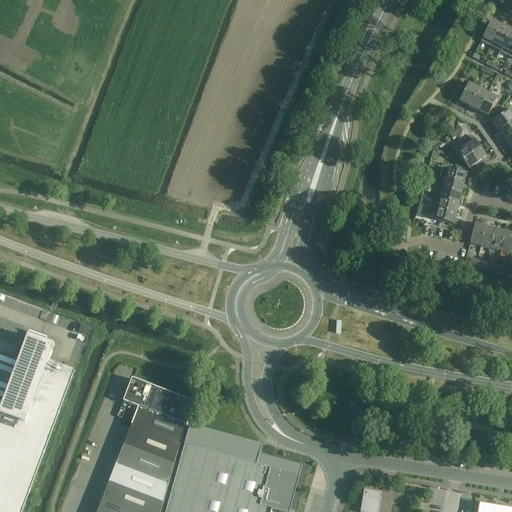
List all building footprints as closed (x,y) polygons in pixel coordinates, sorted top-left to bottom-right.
[(502,26),(492,20),(481,42),(491,47),(502,26)] [(502,26),(491,47),(500,52),(511,31),(502,26)] [(509,57),(511,51),(511,30),(511,31),(500,52),(509,57)] [(469,107),(478,89),(469,84),(459,102),(469,107)] [(478,112),(488,94),(478,89),(469,107),(478,112)] [(488,94),(478,112),(488,117),(497,99),(488,94)] [(499,132),(511,122),(511,114),(510,111),(492,123),(499,132)] [(505,140),(511,135),(511,122),(499,132),(505,140)] [(472,137),(463,143),(464,144),(477,163),(486,157),(472,137)] [(464,144),(455,151),(468,170),(477,163),(464,144)] [(440,179),(443,180),(464,185),(466,174),(442,168),(440,179)] [(441,190),(461,195),(464,185),(443,180),(441,190)] [(461,195),(441,190),(438,200),(459,205),(461,195)] [(459,205),(438,200),(436,210),(456,215),(459,205)] [(417,212),(416,216),(422,218),(426,216),(427,208),(423,207),(419,206),(417,212)] [(456,215),(436,210),(433,221),(454,226),(456,215)] [(480,248),(485,228),(474,225),(469,245),(480,248)] [(491,251),(496,230),(485,228),(480,248),(491,251)] [(500,253),(506,233),(496,230),(491,251),(500,253)] [(511,256),(511,251),(511,234),(506,233),(500,253),(511,256)] [(0,511),(22,511),(74,373),(74,372),(48,362),(54,346),(45,343),(27,337),(0,410),(0,511)] [(138,408),(185,426),(185,427),(186,427),(192,404),(132,380),(128,389),(127,389),(126,391),(126,393),(127,393),(123,403),(138,408)] [(138,408),(131,427),(179,445),(185,427),(185,426),(138,408)] [(124,445),(174,465),(179,445),(131,427),(124,445)] [(270,511),(271,511),(275,511),(289,511),(291,506),(301,468),(259,456),(262,447),(190,427),(189,430),(184,446),(165,511),(270,511)] [(174,465),(124,445),(116,464),(168,484),(174,465)] [(168,484),(116,464),(109,482),(163,503),(168,484)] [(160,511),(163,503),(109,482),(102,501),(129,511),(160,511)] [(364,491),(360,511),(378,511),(382,494),(364,491)] [(129,511),(102,501),(97,511),(129,511)]
